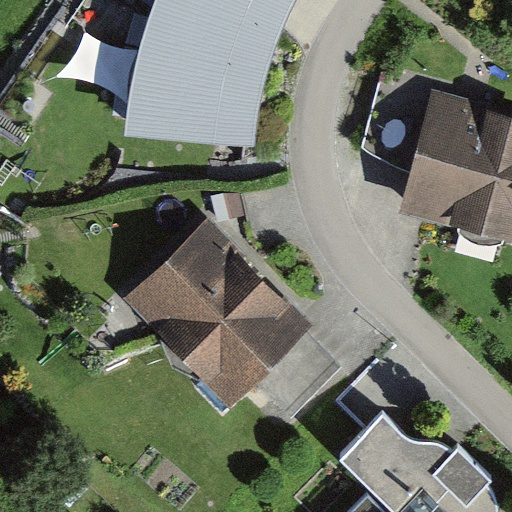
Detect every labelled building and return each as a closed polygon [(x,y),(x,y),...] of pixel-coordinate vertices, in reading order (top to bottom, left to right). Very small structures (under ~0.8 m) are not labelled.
[(303,0),(142,0),(156,9),(144,35),(128,137),(256,153),(265,96),(283,40),(303,0)] [(83,14),(69,69),(126,83),(140,28),(83,14)] [(367,150),(410,162),(431,83),(388,72),(367,150)] [(511,113),(441,94),(408,213),(511,241),(511,113)] [(317,326),(212,224),(132,306),(237,408),(317,326)] [(412,451),(387,425),(347,464),(393,511),(497,511),(497,486),(455,449),(412,451)]
